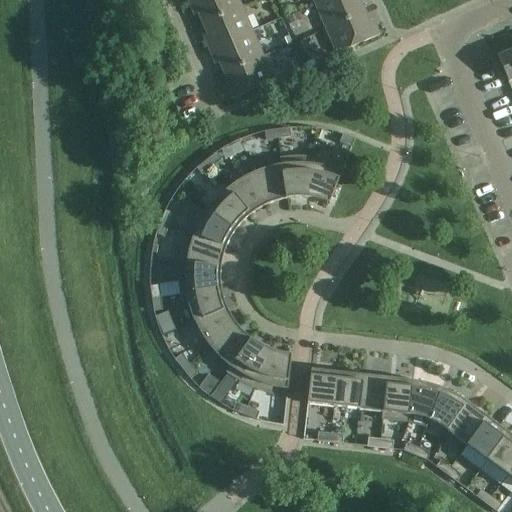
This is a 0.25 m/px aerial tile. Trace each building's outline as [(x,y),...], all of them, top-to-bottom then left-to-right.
[(202,24),(241,7),(238,0),(189,0),(187,1),(194,16),(197,14),(202,24)] [(325,29),(365,12),(360,2),(364,0),(363,0),(325,0),(315,5),(325,29)] [(241,7),(202,24),(206,34),(202,36),(208,50),(252,31),(241,7)] [(365,12),(325,29),(336,54),(379,36),(373,21),(369,22),(365,12)] [(252,31),(208,50),(215,65),(219,63),(223,73),(262,56),(252,31)] [(503,73),(508,83),(511,81),(511,50),(497,57),(503,73)] [(262,56),(223,73),(227,84),(224,85),(230,101),(273,82),(262,56)] [(289,129),(277,131),(278,140),(290,138),(289,129)] [(278,140),(277,131),(264,133),(265,142),(278,140)] [(351,148),(354,140),(342,136),(339,144),(351,148)] [(239,144),(229,148),(233,157),(243,152),(239,144)] [(211,169),(221,161),(216,154),(206,162),(211,169)] [(279,159),(280,166),(285,201),(289,200),(295,199),(302,199),(307,200),(312,158),(304,158),(296,158),(289,158),(279,159)] [(312,158),(307,200),(312,201),(319,202),(323,203),(329,205),(344,166),(337,164),(328,161),(320,160),(312,158)] [(202,176),(211,169),(206,162),(196,169),(202,176)] [(254,174),(268,206),(273,204),(276,203),(280,202),(285,201),(280,166),(274,168),(268,169),(261,171),(254,174)] [(228,189),(250,216),(252,214),(255,212),(259,210),(264,207),(268,206),(254,174),(247,177),(241,181),(233,186),(228,189)] [(208,210),(235,231),(238,227),(242,223),(246,220),(250,216),(228,189),(222,195),(217,199),(212,204),(208,210)] [(194,235),(226,248),(227,245),(230,240),(233,235),(235,231),(208,210),(206,213),(203,217),(200,222),(198,225),(196,229),(194,235)] [(160,224),(168,227),(173,215),(165,212),(160,224)] [(156,235),(164,238),(168,227),(160,224),(156,235)] [(179,266),(186,267),(220,271),(221,266),(221,264),(222,259),(223,254),(225,251),(226,248),(194,235),(187,232),(186,236),(184,240),(183,243),(182,248),(181,253),(180,257),(179,261),(179,266)] [(187,295),(221,290),(220,285),(220,280),(220,276),(220,271),(186,267),(185,273),(185,276),(185,281),(186,287),(186,291),(187,295)] [(160,299),(158,286),(150,288),(151,300),(160,299)] [(195,323),(226,309),(225,306),(223,300),(222,297),(221,294),(221,290),(187,295),(188,300),(188,305),(189,308),(191,313),(192,316),(193,320),(195,323)] [(162,311),(160,299),(151,300),(153,312),(162,311)] [(210,349),(237,327),(235,324),(231,318),(228,313),(226,309),(195,323),(198,330),(202,337),(206,343),(210,349)] [(230,368),(250,340),(246,336),(243,334),(240,331),(237,327),(210,349),(214,354),(219,359),(224,363),(230,368)] [(254,390),(270,351),(265,349),(260,347),(255,344),(250,340),(230,368),(226,374),(233,379),(239,383),(252,389),(254,390)] [(286,398),(291,356),(284,355),(278,354),(273,353),(270,351),(254,390),(260,392),(265,394),(269,395),(272,396),(278,397),(286,398)] [(189,365),(181,355),(174,361),(182,371),(189,365)] [(197,375),(189,365),(182,371),(190,381),(197,375)] [(333,408),(337,374),(311,371),(307,405),(333,408)] [(358,411),(362,377),(337,374),(333,408),(358,411)] [(209,377),(201,387),(211,394),(219,384),(209,377)] [(362,377),(358,411),(382,414),(381,421),(383,421),(387,379),(362,377)] [(410,417),(414,383),(405,381),(396,380),(387,379),(383,421),(409,424),(410,417)] [(441,390),(441,389),(432,387),(423,385),(414,383),(410,417),(416,418),(422,420),(428,422),(441,390)] [(216,390),(210,398),(220,405),(226,397),(216,390)] [(441,390),(428,422),(434,424),(439,427),(444,430),(449,434),(467,404),(458,398),(450,394),(441,390)] [(247,408),(236,404),(232,412),(244,417),(247,408)] [(467,447),(487,419),(481,413),(474,408),(467,404),(449,434),(467,447)] [(259,413),(247,408),(244,417),(256,421),(259,413)] [(487,462),(507,434),(487,419),(467,447),(487,462)] [(329,444),(330,435),(318,434),(317,443),(329,444)] [(507,477),(511,469),(511,437),(507,434),(487,462),(507,477)] [(342,445),(343,437),(330,435),(329,444),(342,445)] [(379,450),(380,441),(368,439),(367,448),(379,450)] [(392,451),(393,442),(380,441),(379,450),(392,451)] [(414,457),(418,449),(406,444),(403,452),(414,457)] [(426,462),(429,453),(418,449),(414,457),(426,462)] [(450,469),(440,461),(435,468),(445,476),(450,469)] [(460,476),(450,469),(445,476),(455,483),(460,476)] [(491,498),(481,491),(475,498),(486,506),(491,498)] [(496,511),(501,506),(491,498),(486,506),(494,511),(496,511)]
